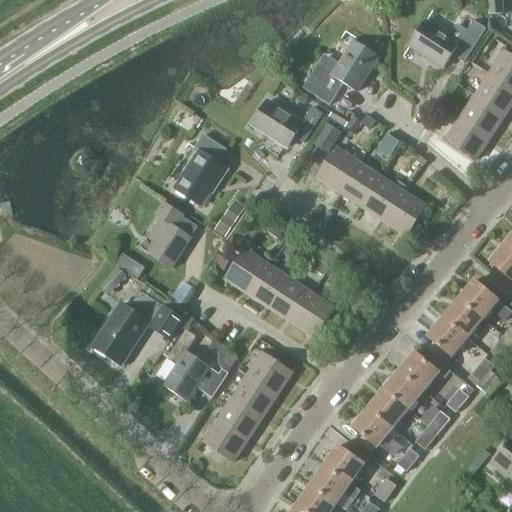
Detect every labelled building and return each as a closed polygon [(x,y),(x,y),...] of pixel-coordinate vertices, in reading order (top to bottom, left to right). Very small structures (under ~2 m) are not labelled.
[(486,0),(488,15),(504,14),(502,0),(486,0)] [(464,64),(486,30),(473,22),(467,31),(458,25),(450,38),(425,22),(409,47),(443,69),(451,56),(464,64)] [(357,93),(379,59),(353,43),(339,65),(324,56),(303,88),(330,106),(344,84),(357,93)] [(489,75),(511,90),(511,57),(504,52),(489,75)] [(505,117),(511,105),(511,90),(489,75),(474,97),(505,117)] [(490,139),(505,117),(474,97),(460,119),(490,139)] [(302,124),(268,102),(252,127),(286,149),(293,137),(303,144),(322,115),(311,109),(302,124)] [(344,128),(348,123),(331,113),(328,118),(344,128)] [(369,130),(375,121),(366,115),(361,122),(360,124),(369,130)] [(360,124),(361,122),(353,117),(346,128),(354,133),(360,124)] [(475,162),(490,139),(460,119),(445,142),(475,162)] [(328,154),(341,134),(327,125),(314,145),(328,154)] [(389,158),(399,143),(387,135),(377,150),(389,158)] [(216,188),(228,170),(218,164),(226,151),(203,136),(194,149),(199,152),(174,190),(201,207),(214,187),(216,188)] [(339,194),(359,164),(336,149),(316,179),(339,194)] [(361,209),(381,178),(359,164),(339,194),(361,209)] [(384,223),(403,193),(381,178),(361,209),(384,223)] [(403,193),(384,223),(406,238),(426,207),(403,193)] [(171,269),(191,239),(176,230),(184,217),(163,203),(154,217),(160,221),(149,238),(156,242),(148,254),(171,269)] [(225,238),(235,224),(224,217),(215,231),(225,238)] [(278,240),(288,226),(277,219),(268,233),(278,240)] [(296,262),(305,248),(293,240),(283,254),(296,262)] [(511,282),(511,250),(505,244),(489,263),(511,282)] [(248,296),(268,265),(245,250),(225,281),(248,296)] [(225,269),(231,260),(220,253),(214,262),(225,269)] [(137,279),(143,269),(133,263),(127,273),(137,279)] [(270,310),(290,280),(268,265),(248,296),(270,310)] [(108,297),(127,276),(117,268),(99,288),(108,297)] [(334,273),(327,284),(337,291),(345,280),(334,273)] [(292,325),(312,294),(290,280),(270,310),(292,325)] [(483,321),(491,312),(504,323),(511,313),(474,282),(458,301),(483,321)] [(184,322),(140,293),(129,311),(121,305),(104,331),(93,347),(121,366),(147,326),(171,341),(184,322)] [(312,294),(292,325),(315,340),(335,309),(312,294)] [(488,325),(483,321),(458,301),(443,319),(468,340),(468,339),(477,329),(481,333),(488,325)] [(473,344),(468,339),(468,340),(443,319),(427,338),(452,359),(460,348),(466,353),(473,344)] [(511,327),(503,338),(511,345),(511,327)] [(188,402),(210,368),(186,353),(197,338),(186,331),(168,358),(178,364),(164,386),(188,402)] [(499,361),(511,346),(511,345),(503,338),(490,354),(499,361)] [(228,374),(238,359),(215,339),(209,348),(219,355),(217,360),(220,368),(222,370),(228,374)] [(247,377),(277,396),(292,374),(262,354),(247,377)] [(399,372),(423,393),(439,375),(445,380),(451,373),(436,360),(430,367),(414,354),(399,372)] [(485,379),(494,368),(484,361),(472,376),(481,383),(485,379)] [(408,412),(423,393),(399,372),(383,391),(408,412)] [(487,395),(499,381),(490,373),(485,379),(481,383),(478,387),(487,395)] [(263,419),(277,396),(247,377),(233,399),(263,419)] [(393,430),(408,412),(383,391),(368,409),(393,430)] [(456,414),(468,399),(459,391),(446,406),(456,414)] [(248,441),(263,419),(233,399),(218,421),(248,441)] [(398,434),(393,430),(368,409),(352,428),(377,449),(385,439),(391,443),(398,434)] [(428,428),(437,436),(450,421),(441,413),(428,428)] [(233,463),(248,441),(218,421),(203,443),(233,463)] [(424,452),(437,436),(428,428),(415,444),(424,452)] [(507,479),(511,473),(511,437),(490,464),(507,479)] [(324,467),(350,485),(364,465),(338,447),(324,467)] [(406,473),(419,458),(409,451),(397,466),(406,473)] [(467,483),(479,468),(473,463),(461,478),(467,483)] [(310,487),(336,505),(344,495),(354,502),(360,492),(350,485),(324,467),(310,487)] [(384,504),(396,487),(385,480),(374,497),(384,504)] [(304,511),(331,511),(336,505),(310,487),(296,507),(304,511)]
